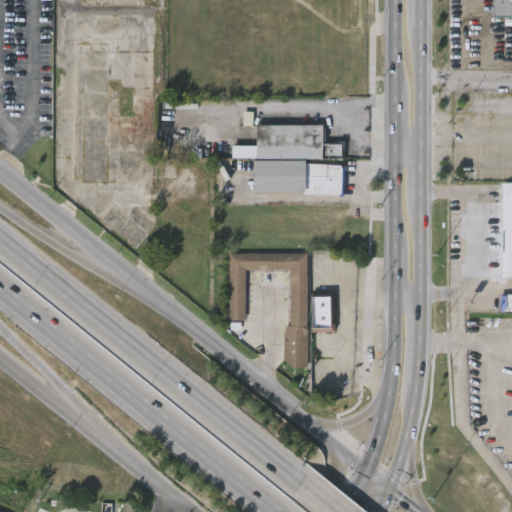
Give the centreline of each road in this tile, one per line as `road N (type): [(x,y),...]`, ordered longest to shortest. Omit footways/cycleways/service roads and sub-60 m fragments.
road 1 (primary): [(392,0),(390,351),(378,434),(347,511)]
road 2 (secondary): [(391,489),(0,172)]
road 3 (motorway): [(302,482),(0,239)]
road 4 (motorway): [(0,287),(279,511)]
road 5 (secondary): [(0,357),(191,511)]
